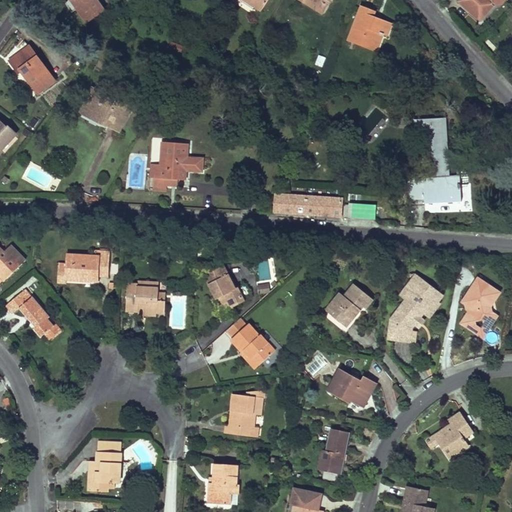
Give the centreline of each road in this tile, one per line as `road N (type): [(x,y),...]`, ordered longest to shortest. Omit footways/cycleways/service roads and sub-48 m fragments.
road 1 (residential): [(511,245),(136,212),(0,209)]
road 2 (residential): [(174,452),(164,408),(146,392),(118,385),(88,400),(59,434),(40,485)]
road 3 (residential): [(365,511),(378,456),(411,409),(447,383),(511,367)]
road 4 (unknown): [(236,256),(252,300),(146,392)]
road 5 (residential): [(40,485),(36,439),(0,355)]
road 6 (residential): [(511,100),(421,0)]
